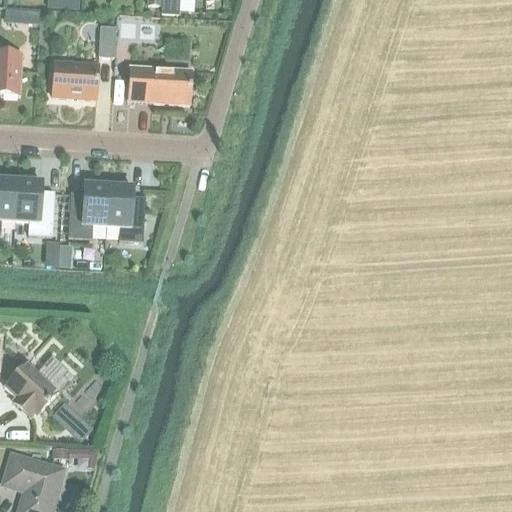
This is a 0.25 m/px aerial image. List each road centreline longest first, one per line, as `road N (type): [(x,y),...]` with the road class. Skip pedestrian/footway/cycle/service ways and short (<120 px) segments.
road 1 (residential): [(199,149),(0,138)]
road 2 (residential): [(199,149),(217,131),(252,0)]
